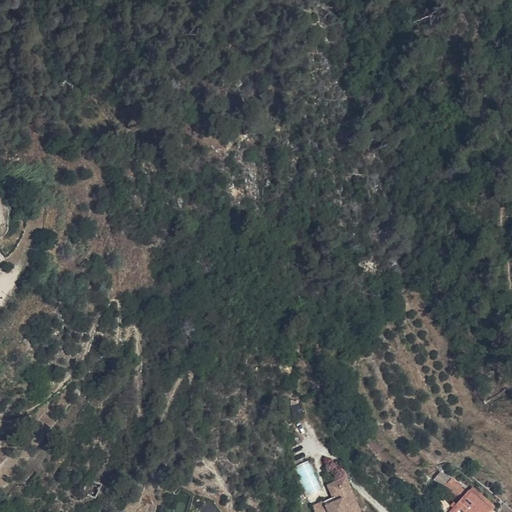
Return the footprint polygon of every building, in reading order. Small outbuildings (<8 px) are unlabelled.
[(436,480),(446,485),(451,474),(440,470),(436,480)] [(456,493),(463,484),(453,476),(446,485),(456,493)] [(440,491),(432,483),(425,490),(433,498),(435,496),(440,491)] [(435,496),(449,510),(456,503),(443,489),(440,491),(435,496)] [(325,511),(321,504),(334,498),(331,493),(315,502),(319,511),(325,511)] [(468,511),(478,511),(463,497),(459,502),(468,511)] [(341,511),(334,498),(321,504),(325,511),(341,511)] [(99,511),(102,507),(87,499),(81,511),(99,511)] [(458,501),(456,503),(449,510),(447,511),(468,511),(459,502),(458,501)]
